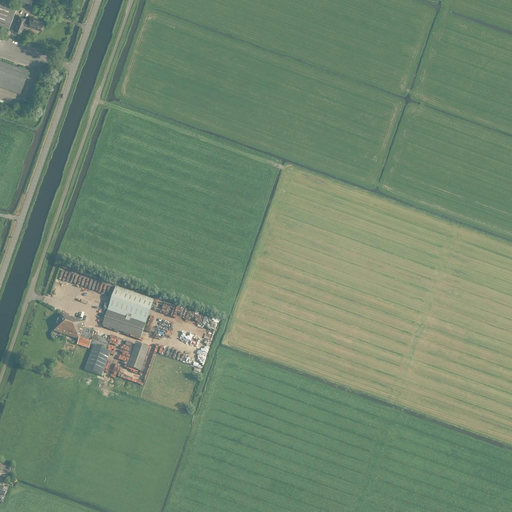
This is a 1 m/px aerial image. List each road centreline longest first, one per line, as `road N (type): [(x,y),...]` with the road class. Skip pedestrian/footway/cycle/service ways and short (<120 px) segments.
road 1 (unclassified): [(0,379),(132,0)]
road 2 (tertiary): [(0,277),(97,0)]
